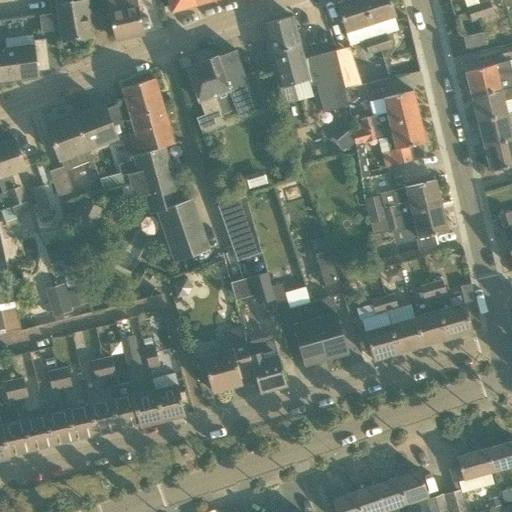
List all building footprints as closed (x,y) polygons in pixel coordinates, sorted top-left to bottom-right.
[(54,0),(62,41),(92,36),(88,12),(90,12),(87,0),(54,0)] [(144,34),(138,7),(136,0),(106,0),(116,40),(144,34)] [(169,0),(172,11),(196,4),(194,0),(169,0)] [(371,24),(363,0),(345,0),(337,3),(346,32),(371,24)] [(363,0),(371,24),(396,16),(390,0),(363,0)] [(488,0),(477,4),(482,18),(494,14),(489,0),(488,0)] [(482,18),(477,4),(466,7),(471,21),(482,18)] [(262,23),(263,26),(280,87),(309,79),(292,15),(262,23)] [(466,49),(488,44),(485,32),(463,37),(466,49)] [(375,37),(379,50),(391,47),(386,33),(375,37)] [(369,54),(379,50),(375,37),(365,40),(369,54)] [(35,48),(47,47),(46,38),(34,40),(34,44),(4,48),(5,55),(0,56),(0,80),(39,76),(35,48)] [(199,101),(204,114),(196,117),(202,133),(226,125),(221,110),(215,95),(229,91),(237,115),(256,108),(246,79),(236,49),(235,49),(235,50),(234,50),(217,56),(217,55),(201,61),(201,62),(198,63),(198,64),(198,65),(197,65),(198,66),(194,67),(193,67),(193,66),(192,66),(192,65),(189,67),(189,66),(187,67),(199,101)] [(345,87),(341,69),(336,49),(309,57),(323,110),(348,105),(344,87),(345,87)] [(472,96),(511,86),(511,70),(509,60),(495,64),(465,71),(472,96)] [(164,145),(164,146),(174,143),(155,78),(122,87),(132,119),(126,121),(129,132),(128,133),(130,141),(127,142),(130,154),(134,153),(164,145)] [(478,121),(507,113),(504,100),(511,98),(511,86),(472,96),(478,121)] [(363,129),(419,116),(413,90),(384,98),(388,112),(360,119),(363,129)] [(75,116),(87,149),(117,137),(104,105),(75,116)] [(484,145),(511,138),(511,111),(507,113),(478,121),(484,145)] [(87,149),(75,116),(48,127),(58,156),(62,166),(49,170),(61,203),(76,198),(66,170),(91,160),(87,149)] [(386,137),(393,165),(415,159),(411,145),(426,141),(419,116),(363,129),(352,132),(355,145),(386,137)] [(12,173),(26,168),(15,138),(0,143),(0,174),(1,176),(0,176),(0,185),(3,193),(0,193),(0,208),(1,211),(5,221),(17,217),(16,215),(13,206),(26,201),(27,201),(22,185),(17,187),(12,173)] [(511,165),(511,138),(484,145),(490,171),(511,165)] [(172,173),(164,146),(164,145),(134,153),(140,175),(131,179),(132,183),(136,197),(146,194),(146,193),(151,192),(147,180),(172,173)] [(134,153),(130,154),(132,160),(118,163),(121,173),(100,178),(104,190),(132,183),(131,179),(140,175),(134,153)] [(176,261),(189,256),(208,250),(190,199),(180,202),(172,173),(147,180),(151,192),(146,193),(146,194),(151,213),(159,211),(176,261)] [(369,222),(441,205),(435,179),(380,193),(381,195),(364,199),(369,222)] [(51,211),(45,185),(31,188),(38,215),(51,211)] [(219,205),(225,223),(251,213),(246,195),(219,205)] [(26,201),(13,206),(16,215),(30,210),(26,201)] [(406,241),(428,235),(448,230),(441,205),(369,222),(373,235),(389,230),(399,228),(403,229),(406,241)] [(511,224),(511,218),(511,216),(510,211),(497,215),(501,228),(511,225),(511,224)] [(48,245),(55,262),(73,255),(66,238),(48,245)] [(330,249),(316,253),(326,288),(340,284),(330,249)] [(267,272),(250,277),(257,302),(274,297),(267,272)] [(187,277),(172,282),(177,297),(186,294),(190,287),(187,277)] [(431,283),(435,297),(447,294),(443,280),(431,283)] [(281,282),(272,285),(277,303),(286,300),(281,282)] [(424,301),(435,297),(431,283),(420,286),(424,301)] [(83,286),(67,291),(72,307),(88,303),(83,286)] [(382,297),(386,312),(396,310),(392,294),(382,297)] [(326,359),(349,352),(348,351),(348,352),(332,296),(310,302),(326,359)] [(375,315),(386,312),(382,297),(371,300),(375,315)] [(304,365),(326,359),(310,302),(288,308),(304,364),(304,365)] [(448,339),(473,331),(464,302),(440,310),(448,339)] [(20,308),(0,308),(0,329),(21,328),(20,308)] [(423,346),(448,339),(440,310),(415,317),(423,346)] [(398,353),(423,346),(415,317),(390,324),(398,353)] [(287,385),(282,365),(278,355),(263,359),(257,341),(262,340),(257,322),(242,327),(255,373),(260,392),(287,385)] [(374,360),(398,353),(390,324),(365,331),(374,360)] [(226,331),(230,342),(232,349),(203,357),(212,391),(229,386),(229,388),(230,387),(230,386),(238,384),(238,385),(240,385),(239,383),(242,383),(240,377),(255,373),(242,327),(226,331)] [(134,335),(120,338),(128,372),(142,369),(134,335)] [(150,369),(159,366),(155,347),(145,349),(150,369)] [(101,358),(106,378),(117,376),(112,356),(101,358)] [(96,380),(106,378),(101,358),(91,360),(96,380)] [(57,369),(62,388),(73,386),(68,366),(57,369)] [(52,391),(62,388),(57,369),(47,371),(52,391)] [(185,414),(180,394),(175,373),(151,379),(154,390),(155,390),(162,419),(185,414)] [(14,380),(19,400),(29,398),(25,377),(14,380)] [(8,402),(19,400),(14,380),(4,382),(8,402)] [(133,395),(130,383),(108,388),(111,399),(118,428),(139,423),(133,395)] [(140,425),(162,419),(155,390),(154,390),(133,395),(139,423),(140,425)] [(96,433),(118,428),(111,399),(89,404),(96,433)] [(74,439),(96,433),(89,404),(67,410),(74,439)] [(53,444),(74,439),(67,410),(46,415),(53,444)] [(31,449),(53,444),(46,415),(24,420),(31,449)] [(24,420),(2,426),(9,456),(10,456),(9,455),(31,449),(24,420)] [(0,458),(9,456),(2,426),(0,426),(0,425),(0,458)] [(493,471),(511,465),(511,440),(486,448),(493,471)] [(491,472),(493,471),(486,448),(457,456),(460,466),(450,468),(454,482),(456,481),(458,491),(444,495),(449,511),(471,511),(466,491),(494,483),(491,472)] [(419,511),(416,500),(428,496),(419,469),(397,477),(406,503),(409,511),(419,511)] [(406,503),(397,477),(375,484),(384,511),(406,503)] [(360,511),(380,511),(384,511),(375,484),(354,491),(360,511)] [(511,488),(500,491),(503,503),(511,500),(511,488)] [(360,511),(354,491),(332,499),(336,511),(360,511)] [(430,511),(449,511),(444,495),(427,499),(430,511)]
